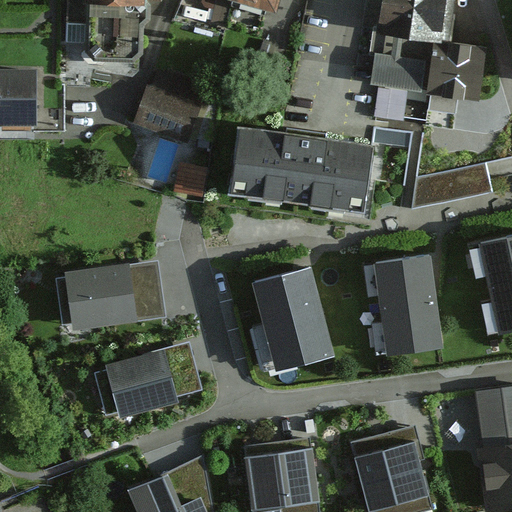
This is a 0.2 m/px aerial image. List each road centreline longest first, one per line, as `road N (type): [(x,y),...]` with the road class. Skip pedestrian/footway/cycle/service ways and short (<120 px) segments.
road 1 (residential): [(511,368),(236,408)]
road 2 (residential): [(236,408),(191,233)]
